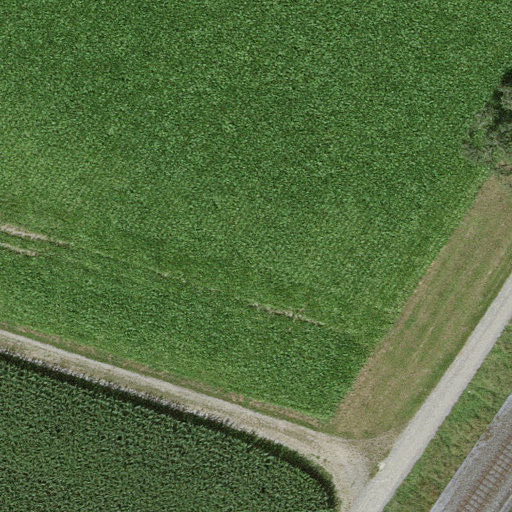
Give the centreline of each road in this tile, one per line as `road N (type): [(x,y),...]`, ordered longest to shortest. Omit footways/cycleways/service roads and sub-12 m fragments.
road 1 (track): [(399,468),(0,336)]
road 2 (track): [(511,298),(369,511)]
